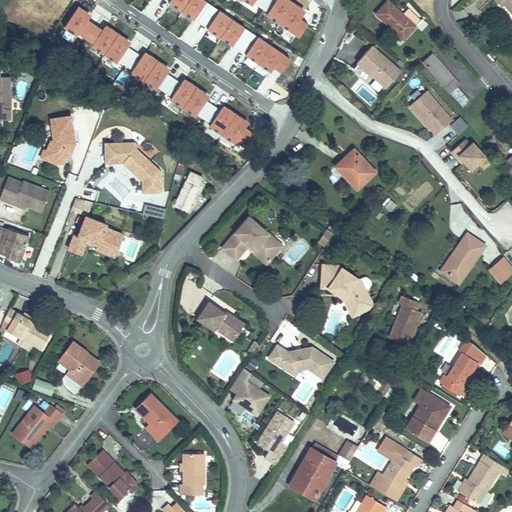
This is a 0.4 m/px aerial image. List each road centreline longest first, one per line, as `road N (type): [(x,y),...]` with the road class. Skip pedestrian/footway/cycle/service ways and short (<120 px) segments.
road 1 (residential): [(292,121),(112,0)]
road 2 (unknown): [(32,286),(101,131),(127,128)]
road 3 (residential): [(177,246),(292,121)]
road 4 (residential): [(511,389),(490,393),(420,511)]
road 5 (residential): [(235,460),(223,429),(157,354)]
road 6 (residential): [(145,367),(167,381),(235,460)]
road 7 (residential): [(292,121),(342,4)]
road 8 (residential): [(116,386),(40,485)]
road 9 (residential): [(441,0),(447,25),(511,97)]
